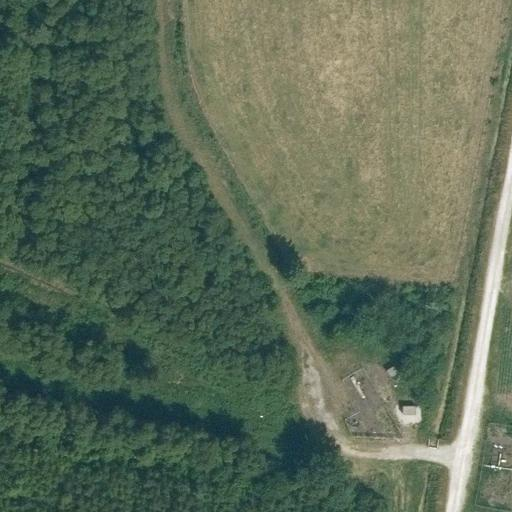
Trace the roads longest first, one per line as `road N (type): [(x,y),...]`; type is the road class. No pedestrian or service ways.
road 1 (track): [(511,167),(486,296),(459,511)]
road 2 (track): [(468,464),(361,452),(327,399)]
